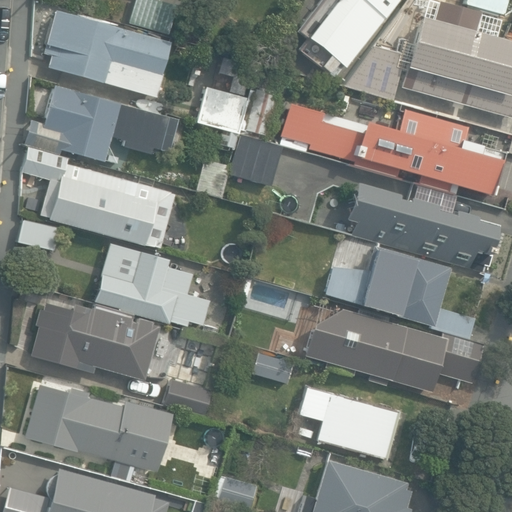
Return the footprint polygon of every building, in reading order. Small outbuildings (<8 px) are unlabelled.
[(134,0),(128,22),(167,34),(175,6),(154,0),(134,0)] [(295,48),(333,78),(393,0),(321,0),(297,31),(303,37),(295,48)] [(511,41),(470,29),(474,13),(438,3),(434,20),(407,12),(395,53),(369,47),(339,88),(388,102),(399,64),(404,66),(397,88),(510,120),(511,112),(511,41)] [(45,67),(155,96),(169,42),(52,11),(44,43),(51,44),(45,67)] [(195,121),(235,132),(248,82),(208,72),(195,121)] [(59,154),(59,151),(101,162),(108,138),(158,151),(167,117),(118,104),(119,102),(51,85),(42,122),(27,119),(21,144),(59,154)] [(260,140),(274,95),(251,88),(237,133),(260,140)] [(349,158),(483,195),(493,158),(475,153),(477,145),(466,142),(470,128),(403,109),(396,132),(358,122),(355,133),(319,123),(321,114),(289,105),(280,138),(310,146),(308,152),(348,163),(349,158)] [(217,144),(231,147),(234,135),(220,132),(217,144)] [(67,158),(24,149),(19,173),(46,180),(37,215),(47,218),(47,220),(158,248),(171,193),(68,164),(67,158)] [(226,162),(201,156),(193,189),(218,195),(226,162)] [(406,200),(394,197),(395,192),(352,180),(342,218),(353,221),(350,233),(481,270),(483,264),(486,265),(489,255),(485,254),(494,222),(449,209),(448,212),(432,207),(433,203),(407,195),(406,200)] [(249,202),(213,196),(209,221),(245,227),(249,202)] [(15,242),(52,250),(57,228),(20,220),(15,242)] [(168,259),(109,242),(93,301),(117,308),(116,311),(132,316),(132,313),(168,324),(169,321),(186,326),(188,321),(202,325),(209,301),(186,294),(192,274),(166,266),(168,259)] [(321,296),(468,334),(472,316),(435,306),(446,264),(368,244),(361,272),(330,264),(321,296)] [(34,325),(38,326),(29,355),(92,373),(94,367),(142,380),(158,326),(151,324),(151,322),(136,317),(135,321),(131,319),(132,316),(116,311),(94,305),(93,309),(73,303),(71,309),(45,302),(43,309),(39,308),(34,325)] [(386,380),(428,392),(433,373),(470,383),(481,343),(440,332),(439,336),(386,321),(387,317),(356,308),(355,312),(340,308),(310,324),(302,355),(325,362),(324,368),(351,376),(353,368),(368,372),(366,380),(385,385),(386,380)] [(251,373),(286,383),(292,362),(256,353),(251,373)] [(170,379),(163,404),(204,416),(211,390),(170,379)] [(69,392),(38,384),(23,437),(76,452),(77,450),(155,472),(172,413),(124,400),(122,406),(86,397),(88,392),(70,387),(69,392)] [(320,420),(315,440),(382,459),(395,411),(306,387),(298,414),(320,420)] [(407,511),(408,508),(403,507),(408,489),(402,487),(403,482),(323,459),(312,498),(303,495),(297,511),(407,511)] [(49,501),(45,511),(148,511),(153,494),(57,467),(55,473),(49,478),(46,484),(45,491),(47,498),(49,501)] [(216,502),(247,510),(254,484),(223,476),(222,478),(218,477),(213,496),(217,497),(216,502)] [(207,511),(209,505),(194,501),(191,511),(207,511)]
